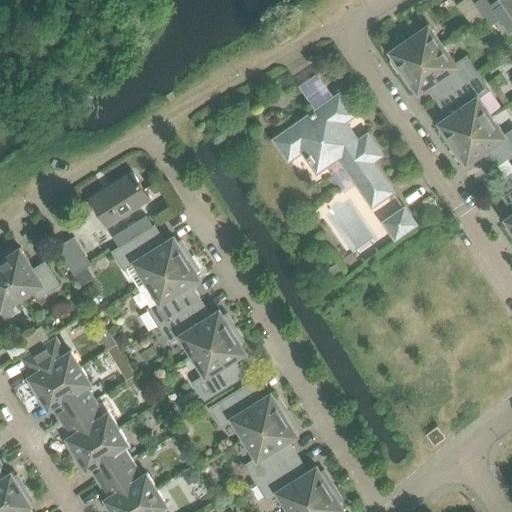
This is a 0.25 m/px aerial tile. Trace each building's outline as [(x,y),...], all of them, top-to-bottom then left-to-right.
[(470,0),(464,0),(458,4),(472,24),(482,17),(473,3),(470,0)] [(486,0),(477,0),(473,3),(482,17),(488,27),(500,19),(509,31),(511,28),(511,0),(502,0),(504,2),(494,10),(486,0)] [(400,73),(442,44),(428,24),(417,31),(413,26),(394,40),(397,45),(389,51),(394,57),(390,59),(400,73)] [(279,26),(272,31),(279,43),(286,38),(279,26)] [(477,73),(466,56),(455,64),(442,44),(400,73),(409,87),(413,85),(417,91),(426,85),(437,100),(477,73)] [(511,63),(511,62),(507,55),(499,61),(504,69),(511,63)] [(491,115),(478,96),(488,89),(477,73),(437,100),(447,116),(438,122),(443,128),(439,131),(449,144),(491,115)] [(377,151),(369,138),(370,138),(369,137),(365,139),(363,136),(357,141),(343,121),(349,116),(347,113),(351,111),(350,110),(341,98),(342,98),(341,97),(337,99),(335,96),(278,136),(280,139),(276,142),(277,143),(278,142),(286,154),(285,155),(286,156),(290,153),(292,156),(302,149),(317,170),(338,156),(370,202),(373,200),(375,203),(376,202),(388,193),(388,194),(389,193),(387,190),(390,188),(371,161),(377,156),(375,154),(379,151),(378,150),(377,151)] [(511,154),(511,129),(504,135),(491,115),(449,144),(458,158),(462,156),(466,163),(475,156),(486,172),(511,154)] [(149,199),(132,171),(111,185),(112,186),(92,199),(91,197),(90,198),(107,225),(149,199)] [(511,190),(503,196),(511,209),(511,213),(505,218),(509,225),(506,227),(511,236),(511,190)] [(415,224),(406,211),(403,213),(400,209),(399,210),(400,210),(387,219),(387,218),(386,219),(388,223),(386,225),(395,237),(415,224)] [(190,254),(181,240),(177,242),(173,236),(164,241),(154,225),(112,251),(123,268),(134,262),(146,281),(190,254)] [(90,263),(73,236),(56,247),(73,274),(90,263)] [(58,284),(44,262),(33,269),(20,247),(13,251),(11,248),(0,254),(0,262),(21,296),(33,289),(38,296),(58,284)] [(200,299),(190,283),(199,278),(195,271),(198,269),(190,254),(146,281),(159,301),(148,308),(158,325),(200,299)] [(21,296),(0,262),(0,309),(5,317),(14,311),(9,304),(21,296)] [(93,279),(85,268),(74,275),(81,286),(93,279)] [(235,328),(226,314),(223,316),(219,309),(209,315),(200,299),(158,325),(169,342),(179,335),(192,355),(235,328)] [(93,308),(82,316),(88,326),(100,319),(93,308)] [(26,350),(46,337),(40,327),(20,339),(26,350)] [(246,373),(236,357),(245,351),(241,344),(244,342),(235,328),(192,355),(204,375),(193,381),(204,399),(246,373)] [(130,342),(124,332),(114,339),(120,348),(130,342)] [(111,337),(103,342),(107,349),(115,343),(111,337)] [(35,394),(80,366),(70,350),(65,353),(55,338),(23,358),(32,373),(28,376),(31,380),(28,383),(35,394)] [(115,344),(107,349),(111,355),(119,350),(115,344)] [(94,400),(85,385),(90,382),(80,366),(35,394),(42,405),(45,403),(48,408),(52,405),(61,420),(94,400)] [(130,368),(122,373),(126,379),(134,374),(130,368)] [(151,379),(146,371),(138,376),(143,385),(151,379)] [(287,411),(278,397),(275,399),(270,392),(261,398),(251,382),(210,407),(220,425),(231,418),(244,438),(287,411)] [(73,455),(118,427),(108,411),(103,414),(94,400),(61,420),(70,435),(66,437),(69,442),(66,444),(73,455)] [(297,455),(287,440),(297,434),(292,427),(296,425),(287,411),(244,438),(256,458),(245,464),(256,481),(297,455)] [(190,430),(183,420),(172,428),(178,438),(190,430)] [(437,426),(426,434),(434,444),(444,437),(437,426)] [(132,461),(123,446),(128,443),(118,427),(73,455),(80,466),(83,464),(86,469),(90,466),(99,481),(132,461)] [(333,484),(324,470),(320,472),(316,465),(307,471),(297,455),(256,481),(266,498),(277,491),(289,511),(333,484)] [(108,511),(117,511),(156,488),(146,472),(141,475),(132,461),(99,481),(108,496),(104,498),(107,503),(104,505),(108,511)] [(0,500),(24,486),(17,474),(13,477),(10,472),(7,474),(0,463),(0,500)] [(191,466),(180,473),(188,484),(198,477),(191,466)] [(333,484),(289,511),(334,511),(342,507),(338,500),(341,498),(333,484)] [(30,511),(27,506),(30,504),(27,499),(31,497),(24,486),(0,500),(0,511),(30,511)] [(163,511),(161,507),(166,504),(156,488),(117,511),(163,511)]
